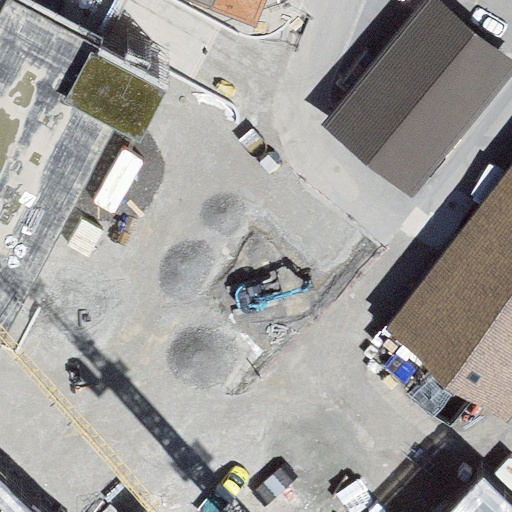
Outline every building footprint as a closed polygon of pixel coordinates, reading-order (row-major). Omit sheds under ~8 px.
[(60,0),(0,0),(0,352),(114,135),(140,149),(173,86),(49,21),(60,0)] [(198,0),(255,20),(263,0),(198,0)] [(511,57),(438,0),(435,0),(330,133),(409,195),(478,107),(511,64),(511,57)] [(503,426),(511,414),(511,153),(377,330),(503,426)] [(503,511),(485,494),(467,511),(503,511)] [(16,511),(0,496),(0,511),(16,511)]
